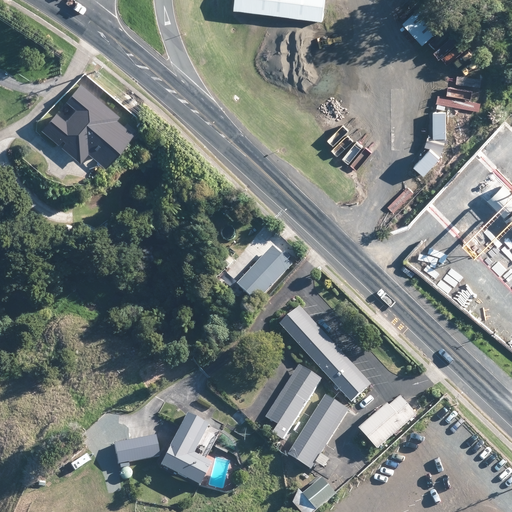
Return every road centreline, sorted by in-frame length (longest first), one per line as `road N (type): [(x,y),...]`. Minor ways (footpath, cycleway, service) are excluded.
road 1 (secondary): [(511,409),(221,131)]
road 2 (secondary): [(221,131),(73,11)]
road 3 (secondary): [(163,0),(189,78),(221,131)]
